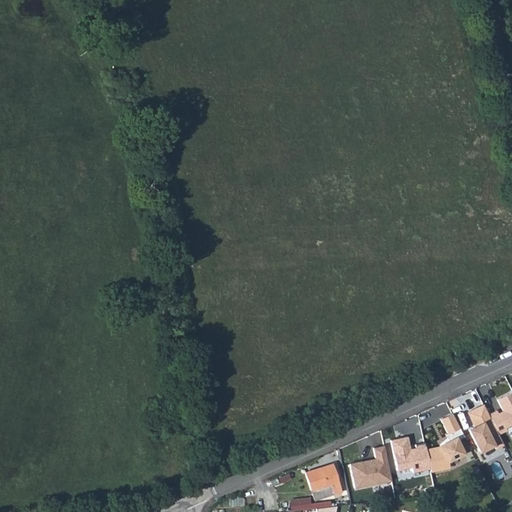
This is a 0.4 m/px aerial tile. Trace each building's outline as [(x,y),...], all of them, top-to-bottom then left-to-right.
[(511,390),(498,398),(505,411),(500,411),(499,408),(490,413),(499,431),(506,427),(506,429),(511,425),(511,390)] [(483,403),(465,411),(470,423),(467,425),(478,450),(498,441),(491,425),(484,428),(479,418),(488,414),(483,403)] [(449,412),(436,418),(444,432),(456,426),(449,412)] [(404,433),(385,438),(392,469),(407,466),(408,471),(425,467),(421,447),(420,444),(407,446),(404,433)] [(435,444),(421,447),(425,467),(426,470),(443,465),(441,462),(460,454),(451,436),(435,444)] [(383,446),(372,448),(373,458),(348,462),(353,488),(389,482),(383,446)] [(341,492),(333,467),(322,471),(321,467),(305,472),(311,491),(330,485),(333,494),(341,492)] [(314,500),(333,494),(330,485),(311,491),(314,500)] [(311,507),(312,510),(320,509),(319,502),(311,503),(310,499),(290,501),(291,509),(311,507)]
